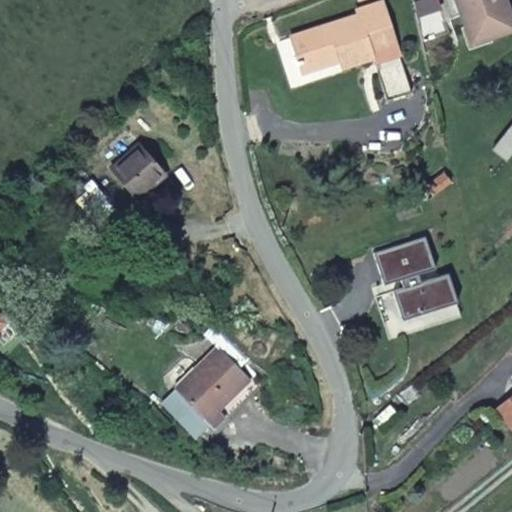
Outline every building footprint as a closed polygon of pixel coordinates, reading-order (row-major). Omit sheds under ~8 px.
[(511,32),(500,0),(452,0),(467,46),(511,32)] [(300,76),(337,63),(340,70),(370,60),(383,102),(408,94),(379,4),(353,12),(355,17),(288,40),(295,60),(292,61),(294,69),(297,68),(300,76)] [(133,119),(95,151),(131,193),(169,160),(133,119)] [(84,184),(65,162),(58,176),(73,193),(84,184)] [(214,338),(171,379),(210,418),(221,408),(213,399),(232,381),(234,383),(246,371),(214,338)] [(511,393),(492,408),(510,431),(511,429),(511,393)]
